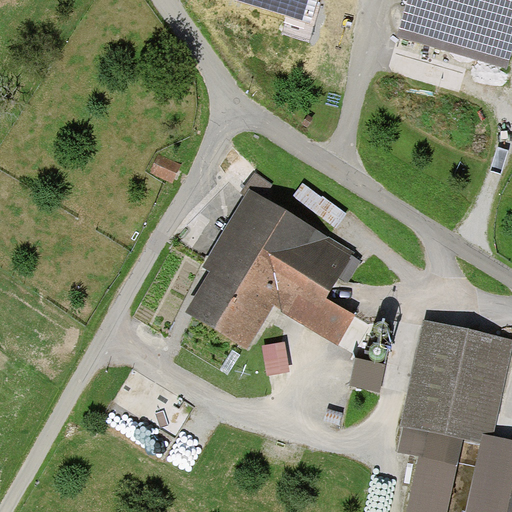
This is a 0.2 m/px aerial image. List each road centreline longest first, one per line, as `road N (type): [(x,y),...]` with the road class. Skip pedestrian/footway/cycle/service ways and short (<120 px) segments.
road 1 (residential): [(4,511),(238,109)]
road 2 (unclassified): [(238,109),(511,275)]
road 3 (unknown): [(403,393),(416,323),(439,290),(451,238)]
road 4 (residential): [(238,109),(166,0)]
